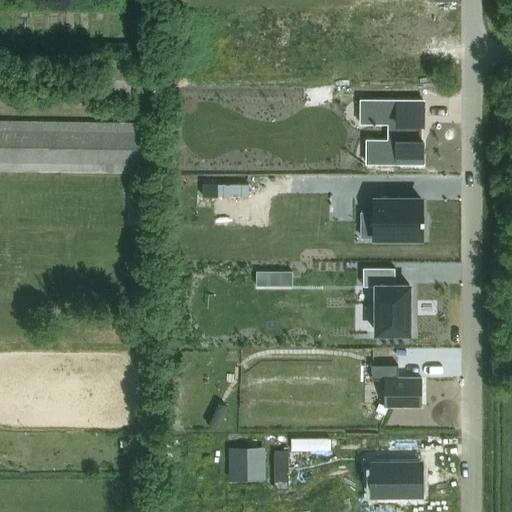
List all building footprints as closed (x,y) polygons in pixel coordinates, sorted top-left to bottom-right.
[(131,55),(93,54),(92,103),(130,104),(131,55)] [(363,100),(363,122),(391,122),(391,140),(369,140),(369,162),(425,162),(425,140),(421,140),(421,122),(425,122),(425,100),(363,100)] [(0,170),(147,172),(148,122),(0,119),(0,170)] [(215,184),(214,225),(269,226),(270,197),(242,197),(243,184),(215,184)] [(377,200),(377,237),(424,236),(423,200),(377,200)] [(365,267),(365,286),(377,286),(377,284),(396,284),(396,267),(365,267)] [(257,271),(257,285),(269,285),(269,271),(257,271)] [(377,286),(377,331),(410,331),(410,284),(396,284),(377,284),(377,286)] [(371,364),(371,378),(383,378),(383,404),(421,404),(421,376),(397,376),(397,364),(371,364)] [(231,448),(231,475),(263,475),(263,448),(231,448)] [(288,450),(275,450),(275,488),(288,488),(288,450)] [(374,460),(374,494),(425,494),(425,460),(374,460)] [(163,481),(163,505),(243,505),(243,481),(163,481)]
